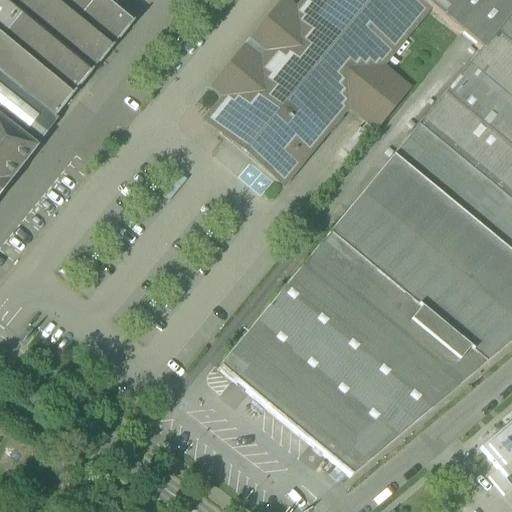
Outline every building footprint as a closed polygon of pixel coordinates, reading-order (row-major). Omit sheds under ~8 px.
[(0,0),(0,42),(21,17),(0,0)] [(0,42),(0,78),(53,120),(133,24),(112,7),(118,0),(0,0),(21,17),(0,42)] [(259,166),(283,186),(348,108),(374,130),(407,91),(380,68),(402,41),(403,42),(429,9),(418,0),(306,0),(297,12),(223,100),(211,115),(265,159),(259,166)] [(418,0),(429,9),(443,20),(458,0),(418,0)] [(511,10),(511,0),(458,0),(443,20),(465,38),(479,51),(511,10)] [(210,90),(223,100),(297,12),(284,1),(210,90)] [(511,10),(479,51),(417,127),(511,205),(511,10)] [(56,122),(53,120),(0,78),(0,193),(32,152),(56,122)] [(485,367),(511,344),(511,205),(417,127),(327,237),(485,367)] [(351,479),(485,367),(327,237),(218,370),(351,479)] [(511,422),(498,434),(511,450),(511,422)] [(511,450),(498,434),(479,450),(497,472),(505,481),(511,474),(511,450)] [(511,489),(505,481),(497,472),(488,479),(503,498),(511,490),(511,489)]
